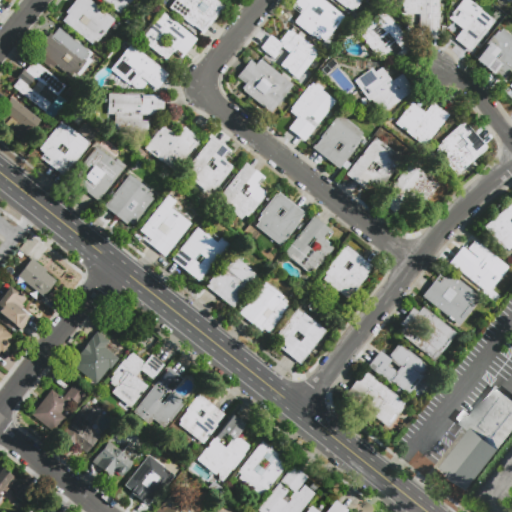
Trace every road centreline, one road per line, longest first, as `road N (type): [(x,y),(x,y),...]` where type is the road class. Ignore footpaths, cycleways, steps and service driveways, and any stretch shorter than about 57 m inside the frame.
road 1 (residential): [(417,260),(206,89),(207,72),(262,0)]
road 2 (residential): [(301,409),(417,260),(511,167)]
road 3 (secondary): [(115,265),(301,409)]
road 4 (residential): [(0,410),(115,265)]
road 5 (secondary): [(301,409),(427,511)]
road 6 (secondary): [(0,172),(115,265)]
road 7 (residential): [(109,511),(0,423)]
